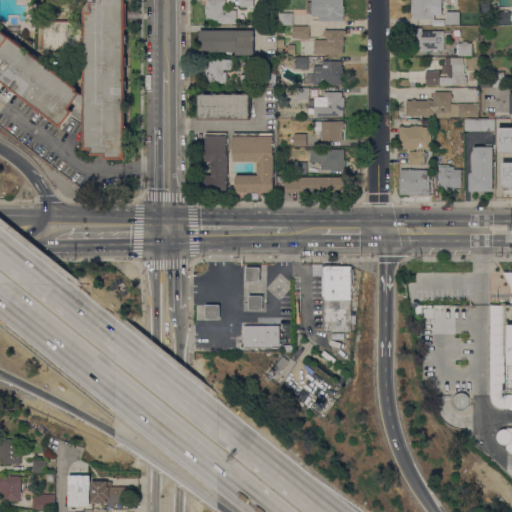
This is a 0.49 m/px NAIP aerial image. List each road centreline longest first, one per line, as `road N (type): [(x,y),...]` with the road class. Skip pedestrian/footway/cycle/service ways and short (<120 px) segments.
road 1 (residential): [(383,229),(382,0)]
road 2 (secondary): [(165,511),(165,332)]
road 3 (secondary): [(164,226),(165,72)]
road 4 (motorway): [(0,295),(117,390)]
road 5 (motorway): [(385,376),(383,229)]
road 6 (motorway): [(327,511),(220,422)]
road 7 (motorway): [(220,422),(112,338)]
road 8 (motorway): [(117,390),(217,472)]
road 9 (primary): [(383,229),(511,229)]
road 10 (motorway): [(117,437),(220,508)]
road 11 (primary): [(39,226),(164,226)]
road 12 (primary): [(164,226),(287,229)]
